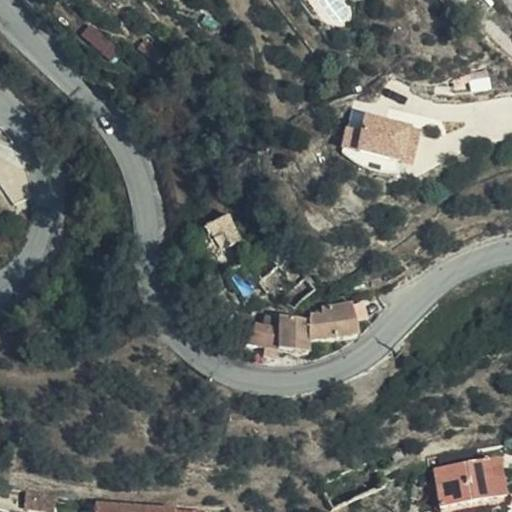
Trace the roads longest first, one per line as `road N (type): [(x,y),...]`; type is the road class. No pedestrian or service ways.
road 1 (tertiary): [(0,1),(128,153),(146,203),(151,315),(177,352),(267,380),(333,371),(439,280),(511,249)]
road 2 (tertiary): [(0,294),(25,275),(46,221),(41,170),(0,115)]
